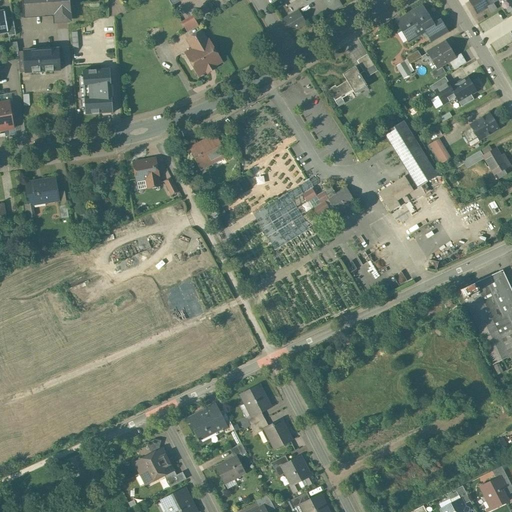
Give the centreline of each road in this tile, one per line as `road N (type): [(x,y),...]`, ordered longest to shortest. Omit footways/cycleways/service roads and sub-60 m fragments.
road 1 (tertiary): [(0,155),(153,126),(292,57)]
road 2 (residential): [(511,244),(271,357)]
road 3 (residential): [(335,477),(460,417)]
road 4 (unknown): [(243,304),(356,227)]
road 5 (residential): [(271,357),(335,477)]
road 6 (residential): [(271,357),(161,409)]
